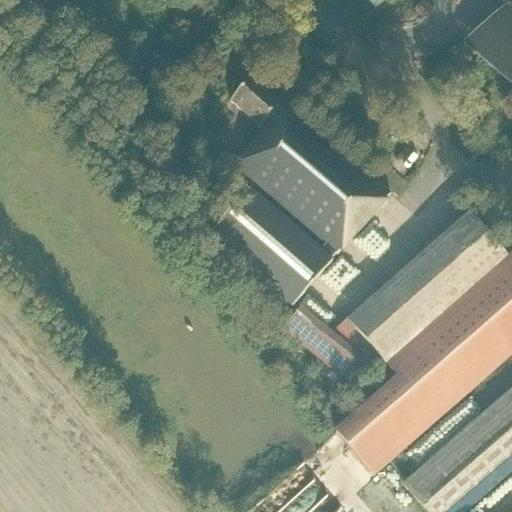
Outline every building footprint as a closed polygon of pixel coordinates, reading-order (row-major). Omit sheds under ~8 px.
[(511,10),(506,5),(460,46),(511,89),(511,10)] [(331,263),(330,262),(335,256),(336,257),(389,196),(304,122),(301,125),(250,79),(229,103),(262,132),(232,166),(324,247),(319,252),(248,190),(207,236),(290,309),(331,263)] [(237,150),(246,139),(237,130),(227,141),(237,150)] [(219,184),(202,205),(212,213),(228,192),(219,184)] [(466,216),(344,324),(383,368),(506,260),(466,216)] [(376,479),(511,359),(511,255),(506,260),(383,368),(394,381),(335,433),(376,479)] [(280,331),(344,387),(364,363),(300,308),(280,331)] [(511,389),(400,487),(421,511),(467,511),(511,474),(511,389)]
